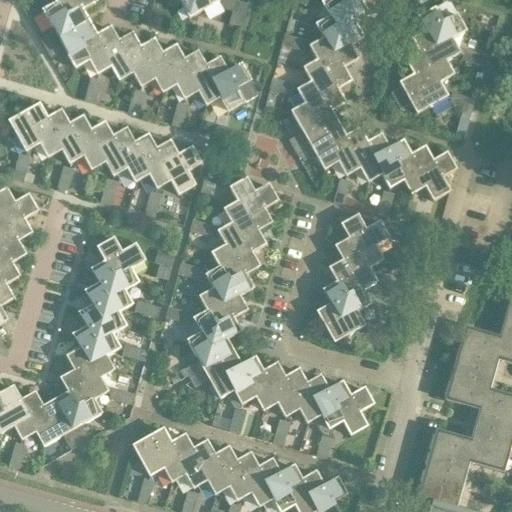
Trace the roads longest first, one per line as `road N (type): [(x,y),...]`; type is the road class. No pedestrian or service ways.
road 1 (residential): [(411,380),(288,345),(325,209)]
road 2 (residential): [(411,380),(466,153)]
road 3 (residential): [(0,360),(19,365),(64,209)]
road 4 (residential): [(377,511),(411,380)]
